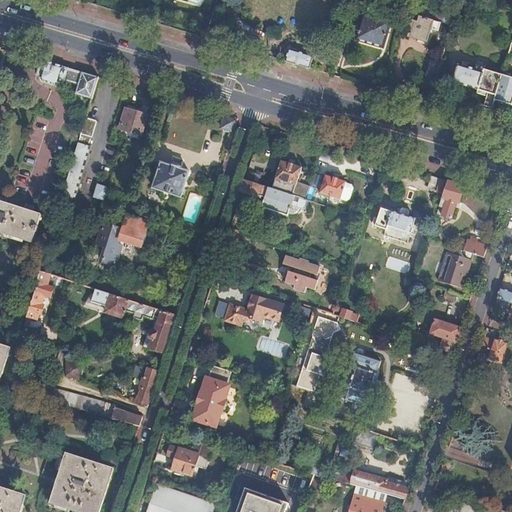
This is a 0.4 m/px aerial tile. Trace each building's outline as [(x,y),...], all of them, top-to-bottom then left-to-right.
[(389,22),(363,15),(356,40),(381,47),(389,22)] [(438,32),(441,23),(420,17),(418,23),(411,20),(409,28),(411,28),(409,37),(427,43),(431,29),(438,32)] [(222,42),(226,32),(209,27),(205,37),(210,39),(222,42)] [(257,52),(261,40),(237,33),(233,45),(257,52)] [(309,68),(313,56),(289,49),(285,61),(309,68)] [(84,72),(41,59),(37,73),(42,74),(41,76),(43,80),(54,83),(58,82),(59,80),(63,81),(64,79),(78,84),(76,92),(92,97),(99,76),(84,72)] [(432,90),(440,63),(433,61),(432,65),(430,64),(423,87),(432,90)] [(495,100),(503,76),(486,70),(485,73),(459,65),(453,83),(488,94),(484,107),(492,110),(495,100)] [(511,105),(511,102),(511,78),(503,76),(495,100),(511,105)] [(99,118),(102,103),(95,102),(93,117),(99,118)] [(115,102),(111,117),(116,118),(121,104),(115,102)] [(147,115),(126,108),(120,128),(141,134),(147,115)] [(96,118),(87,116),(82,133),(92,136),(93,135),(98,121),(96,118)] [(226,118),(224,119),(222,125),(224,126),(229,128),(231,127),(232,121),(231,119),(226,118)] [(92,144),(80,140),(62,197),(75,201),(87,161),(89,162),(93,149),(91,148),(92,144)] [(280,160),(272,187),(294,194),(304,197),(308,185),(296,181),(301,166),(280,160)] [(170,165),(161,162),(157,175),(152,174),(150,183),(147,185),(145,188),(147,192),(151,193),(153,192),(178,199),(179,202),(182,203),(186,201),(187,198),(185,195),(182,194),(189,171),(180,168),(180,167),(171,163),(170,165)] [(345,181),(325,174),(320,192),(340,199),(340,198),(346,200),(349,198),(353,187),(352,184),(345,181)] [(436,177),(433,175),(428,188),(434,190),(443,193),(448,180),(436,177)] [(272,187),(245,178),(241,189),(265,196),(262,206),(288,214),(294,194),(272,187)] [(448,180),(443,193),(437,212),(441,213),(441,214),(450,218),(454,206),(456,207),(458,202),(459,202),(464,185),(448,180)] [(107,186),(98,183),(94,196),(103,199),(107,186)] [(316,187),(308,185),(304,197),(305,198),(312,200),(315,191),(320,192),(321,189),(316,187)] [(502,197),(495,195),(493,202),(499,204),(502,197)] [(0,232),(31,243),(41,214),(0,200),(0,232)] [(196,222),(200,203),(188,200),(184,220),(196,222)] [(399,213),(382,207),(375,225),(385,228),(383,234),(406,241),(414,218),(406,215),(408,210),(407,209),(402,208),(400,209),(399,213)] [(238,210),(235,217),(247,221),(250,215),(238,210)] [(109,248),(106,255),(104,261),(118,266),(124,247),(140,252),(147,228),(144,227),(146,219),(128,214),(123,228),(106,223),(99,245),(109,248)] [(241,231),(229,227),(226,237),(238,241),(241,231)] [(428,237),(429,237),(435,239),(436,236),(437,233),(430,231),(428,237)] [(475,253),(483,256),(487,246),(466,239),(465,242),(462,249),(475,253)] [(97,252),(106,255),(109,248),(99,245),(97,252)] [(475,253),(462,249),(453,246),(451,252),(447,251),(438,279),(463,288),(475,253)] [(300,259),(287,255),(284,264),(296,268),(294,272),(289,271),(285,281),(295,284),(294,287),(304,291),(306,285),(314,288),(319,274),(317,273),(320,265),(309,262),(310,259),(301,256),(300,259)] [(40,271),(28,314),(38,317),(45,294),(48,295),(52,285),(48,284),(51,274),(40,271)] [(149,347),(163,352),(175,314),(119,296),(91,287),(89,295),(109,301),(106,311),(123,316),(125,309),(134,312),(134,313),(135,315),(140,317),(143,316),(143,315),(154,319),(150,332),(152,337),(149,347)] [(511,291),(500,288),(497,298),(511,302),(511,291)] [(283,305),(253,294),(248,309),(230,303),(225,318),(240,323),(242,318),(251,321),(252,316),(262,320),(263,314),(279,319),(283,305)] [(511,302),(497,298),(494,308),(511,314),(511,302)] [(335,306),(333,313),(341,316),(343,308),(335,306)] [(72,310),(65,308),(63,315),(70,317),(72,310)] [(343,308),(341,316),(350,319),(352,312),(353,311),(343,308)] [(352,312),(350,319),(357,321),(360,314),(352,312)] [(336,321),(318,315),(312,333),(315,340),(322,336),(326,337),(332,334),(333,331),(339,327),(336,321)] [(443,337),(439,348),(453,352),(461,327),(445,322),(445,319),(438,317),(437,320),(435,319),(431,333),(443,337)] [(22,333),(34,337),(37,328),(25,324),(22,333)] [(484,337),(479,353),(488,356),(487,360),(500,364),(507,344),(484,337)] [(0,382),(11,348),(0,344),(0,382)] [(381,361),(354,352),(347,373),(353,375),(345,398),(366,406),(381,361)] [(406,357),(402,371),(426,377),(430,364),(406,357)] [(81,364),(65,359),(64,375),(76,379),(79,372),(81,364)] [(138,401),(146,404),(157,371),(135,364),(131,375),(144,379),(141,380),(139,385),(141,388),(141,390),(138,389),(136,396),(139,397),(138,399),(139,400),(138,401)] [(229,383),(233,370),(214,364),(210,377),(208,377),(194,418),(217,425),(221,411),(225,409),(227,405),(225,400),(230,384),(229,383)] [(290,383),(284,402),(302,408),(308,389),(290,383)] [(44,399),(139,426),(140,423),(142,417),(131,413),(114,406),(115,404),(47,386),(44,399)] [(372,449),(378,433),(361,428),(358,427),(353,442),(372,449)] [(168,455),(176,457),(173,468),(192,475),(195,465),(206,469),(214,446),(197,441),(194,451),(172,443),(168,455)] [(348,447),(339,444),(335,456),(344,459),(348,447)] [(99,511),(114,468),(67,452),(58,482),(51,502),(80,511),(99,511)] [(405,498),(409,488),(386,482),(387,479),(354,470),(350,483),(358,485),(386,493),(405,498)] [(327,477),(314,473),(307,493),(320,498),(327,477)] [(380,511),(386,493),(358,485),(350,511),(380,511)] [(21,511),(27,495),(0,486),(0,511),(21,511)] [(211,511),(214,505),(158,486),(149,511),(211,511)] [(285,511),(288,503),(245,488),(236,511),(285,511)]
